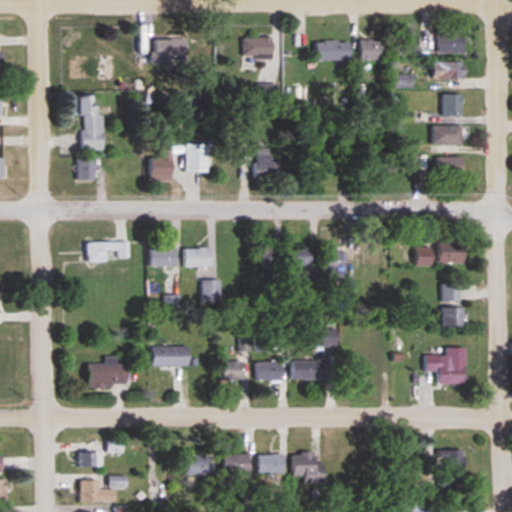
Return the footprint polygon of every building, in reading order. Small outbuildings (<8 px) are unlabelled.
[(434,54),(459,54),(459,30),(434,30),(434,54)] [(239,55),(268,55),(268,38),(239,38),(239,55)] [(182,63),(182,39),(148,39),(148,63),(182,63)] [(382,41),(354,41),(354,60),(382,60),(382,41)] [(346,61),(346,42),(311,42),(311,61),(346,61)] [(427,62),(427,79),(459,79),(459,62),(427,62)] [(388,87),(409,87),(409,75),(388,75),(388,87)] [(458,116),(458,95),(439,95),(439,116),(458,116)] [(100,114),(93,114),(93,96),(71,96),(71,117),(78,117),(78,150),(100,150),(100,114)] [(428,145),(457,145),(457,126),(428,126),(428,145)] [(182,172),(206,172),(206,144),(182,144),(182,172)] [(170,148),(155,148),(155,158),(145,158),(145,176),(170,176),(170,148)] [(267,162),(267,149),(250,149),(250,178),(275,178),(275,162),(267,162)] [(91,158),(74,158),(74,180),(91,180),(91,158)] [(432,176),(459,176),(459,158),(432,158),(432,176)] [(126,242),(81,242),(81,262),(103,262),(103,252),(112,252),(112,259),(126,259),(126,242)] [(432,264),(459,264),(459,243),(432,243),(432,264)] [(145,267),(172,267),(172,248),(145,248),(145,267)] [(180,267),(209,267),(209,248),(180,248),(180,267)] [(253,248),(252,268),(274,269),(275,249),(253,248)] [(428,266),(428,248),(411,248),(411,266),(428,266)] [(286,268),(308,268),(308,249),(286,249),(286,268)] [(352,295),(352,281),(344,281),(344,252),(321,252),(321,279),(340,279),(340,295),(352,295)] [(198,281),(198,304),(218,304),(218,281),(198,281)] [(439,284),(439,302),(456,302),(456,284),(439,284)] [(460,327),(460,308),(438,308),(438,327),(460,327)] [(184,346),(146,346),(146,367),(184,367),(184,346)] [(433,384),(462,384),(461,348),(441,348),(441,355),(421,355),(421,372),(433,372),(433,384)] [(355,355),(355,381),(377,381),(377,355),(355,355)] [(324,380),(324,361),(287,361),(287,380),(324,380)] [(217,381),(241,381),(241,362),(217,362),(217,381)] [(252,362),(252,381),(278,381),(278,362),(252,362)] [(121,365),(83,365),(83,386),(121,386),(121,365)] [(121,442),(104,442),(104,453),(121,453),(121,442)] [(458,489),(458,450),(434,450),(434,489),(458,489)] [(10,452),(0,451),(0,469),(10,469),(10,452)] [(75,468),(99,468),(99,452),(75,452),(75,468)] [(320,480),(320,463),(310,463),(310,453),(288,453),(288,480),(320,480)] [(181,454),(181,476),(207,476),(208,455),(181,454)] [(217,455),(217,474),(244,474),(244,455),(217,455)] [(253,473),(279,473),(279,455),(253,455),(253,473)] [(124,489),(124,477),(105,477),(105,489),(97,489),(97,480),(76,480),(76,503),(113,503),(113,489),(124,489)] [(8,480),(0,479),(0,502),(8,502),(8,480)] [(397,511),(419,511),(419,503),(398,503),(397,511)]
